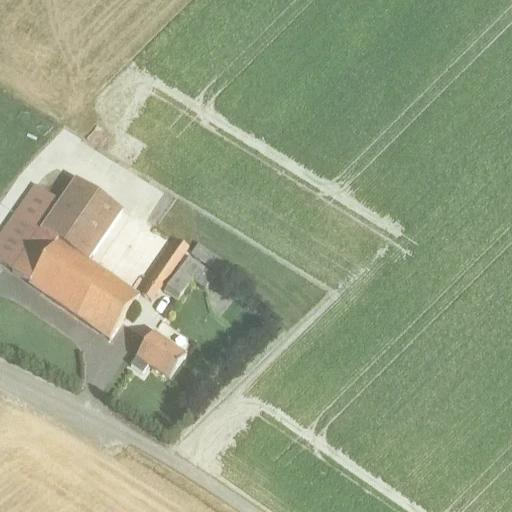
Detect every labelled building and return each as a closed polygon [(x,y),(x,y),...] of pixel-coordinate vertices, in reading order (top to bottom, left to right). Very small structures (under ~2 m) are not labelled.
[(0,267),(109,343),(138,302),(87,266),(122,216),(76,184),(60,205),(35,188),(0,237),(0,267)] [(151,305),(188,251),(178,244),(141,298),(151,305)] [(224,265),(197,247),(190,258),(217,276),(224,265)] [(206,292),(215,278),(188,260),(164,296),(177,305),(192,283),(206,292)] [(169,384),(186,359),(153,335),(130,369),(143,378),(148,370),(169,384)]
